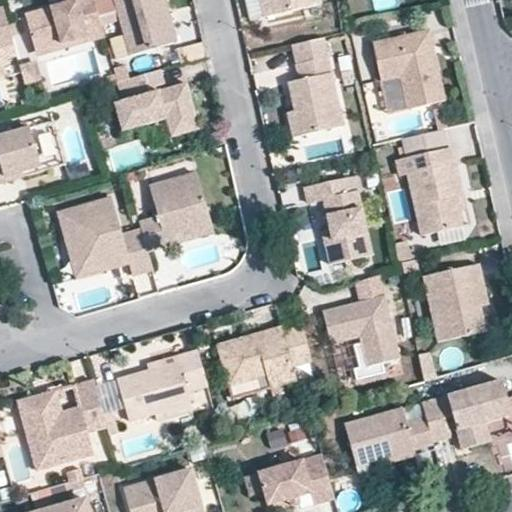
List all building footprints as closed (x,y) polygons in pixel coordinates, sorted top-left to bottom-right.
[(85,0),(70,0),(26,14),(37,49),(95,31),(85,0)] [(153,0),(108,0),(125,55),(166,43),(153,0)] [(318,0),(263,0),(268,17),(320,5),(318,0)] [(0,44),(11,41),(1,8),(0,7),(0,44)] [(427,32),(376,44),(392,112),(443,101),(427,32)] [(203,43),(179,48),(183,64),(207,59),(203,43)] [(327,61),(286,70),(303,150),(344,142),(327,61)] [(158,90),(157,84),(164,82),(162,69),(141,75),(133,77),(139,97),(117,103),(125,131),(170,118),(176,137),(202,127),(189,81),(158,90)] [(39,133),(46,158),(58,154),(51,130),(39,133)] [(26,134),(0,138),(0,170),(32,165),(26,134)] [(451,147),(401,158),(420,238),(469,226),(451,147)] [(199,173),(152,187),(160,217),(140,223),(142,229),(149,253),(171,248),(168,239),(213,226),(199,173)] [(349,177),(303,186),(319,265),(365,256),(349,177)] [(149,253),(142,229),(126,234),(114,199),(58,214),(73,266),(97,260),(101,273),(121,267),(118,258),(127,255),(134,276),(154,270),(149,253)] [(479,275),(431,286),(442,337),(491,326),(479,275)] [(381,308),(325,323),(339,373),(395,358),(381,308)] [(287,329),(222,349),(236,396),(302,376),(287,329)] [(193,362),(122,382),(133,420),(204,400),(193,362)] [(511,399),(505,381),(426,404),(438,437),(455,433),(448,415),(460,414),(469,449),(491,439),(489,424),(511,418),(511,399)] [(89,384),(15,405),(34,471),(108,449),(89,384)] [(411,407),(349,427),(362,468),(424,448),(411,407)] [(322,458),(266,478),(277,509),(333,489),(322,458)] [(205,511),(194,469),(126,488),(132,511),(162,511),(166,511),(165,511),(205,511)] [(87,511),(84,498),(30,511),(87,511)]
